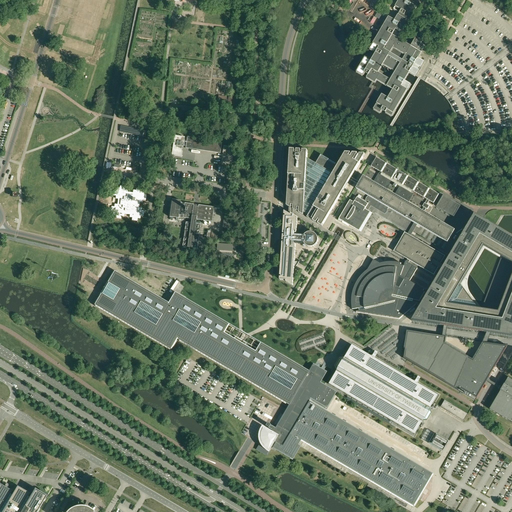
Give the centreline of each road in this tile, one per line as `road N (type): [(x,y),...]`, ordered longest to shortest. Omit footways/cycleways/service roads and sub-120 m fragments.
road 1 (primary): [(263,511),(0,350)]
road 2 (residential): [(262,285),(0,228)]
road 3 (primary): [(8,379),(223,511)]
road 4 (unclassified): [(181,511),(7,407)]
road 5 (residential): [(274,195),(286,53),(305,0)]
road 6 (residential): [(0,181),(57,0)]
road 7 (unclassified): [(274,195),(140,176)]
road 8 (unclassified): [(511,348),(476,411),(481,428),(511,452)]
